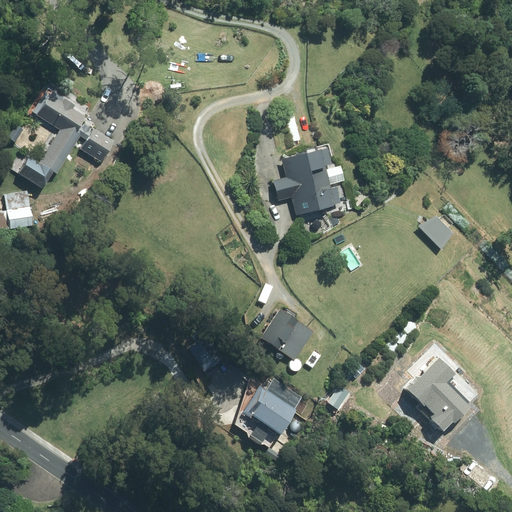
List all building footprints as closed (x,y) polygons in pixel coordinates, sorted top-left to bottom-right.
[(27,155),(15,172),(38,188),(50,170),(54,173),(78,136),(84,140),(79,148),(97,161),(111,141),(91,128),(88,132),(86,131),(88,128),(83,124),(80,127),(77,125),(83,116),(70,108),(72,105),(62,99),(60,102),(47,93),(33,114),(58,130),(37,162),(27,155)] [(12,124),(5,137),(13,142),(21,129),(12,124)] [(292,155),(279,159),(284,177),(270,180),(276,200),(288,197),(294,215),(338,202),(333,186),(327,188),(320,164),(327,162),(322,145),(310,149),(310,147),(291,153),(292,155)] [(0,229),(31,225),(28,206),(4,209),(4,211),(0,211),(0,229)] [(276,308),(257,337),(292,361),(311,332),(276,308)] [(417,328),(408,319),(382,348),(391,357),(417,328)] [(194,337),(190,340),(193,343),(186,348),(202,371),(221,358),(204,334),(196,340),(194,337)] [(447,374),(429,356),(395,389),(410,404),(407,408),(436,437),(467,406),(441,380),(447,374)] [(348,392),(337,384),(324,402),(335,410),(348,392)] [(275,398),(257,386),(239,412),(244,416),(245,414),(275,433),(291,409),(281,401),(283,398),(277,395),(275,398)]
